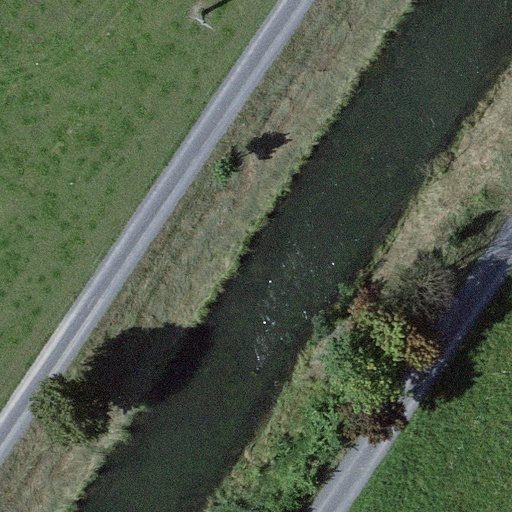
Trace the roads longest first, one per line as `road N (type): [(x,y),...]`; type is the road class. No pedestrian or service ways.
road 1 (track): [(310,0),(0,458)]
road 2 (track): [(511,243),(329,511)]
